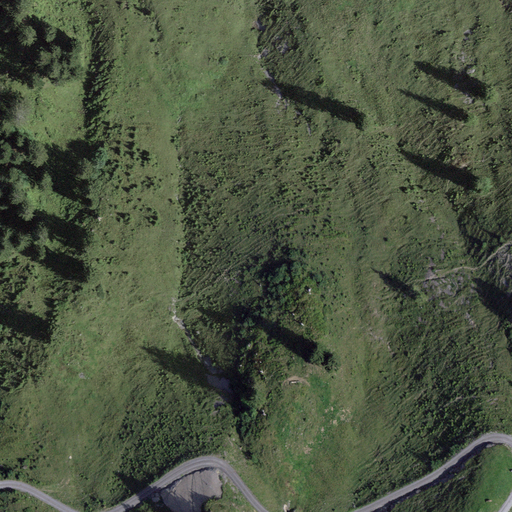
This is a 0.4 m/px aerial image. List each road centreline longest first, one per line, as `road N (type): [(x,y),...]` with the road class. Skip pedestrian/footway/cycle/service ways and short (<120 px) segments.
road 1 (track): [(117,511),(168,475),(211,457),(265,511)]
road 2 (track): [(363,511),(432,478),(475,443),(511,442)]
